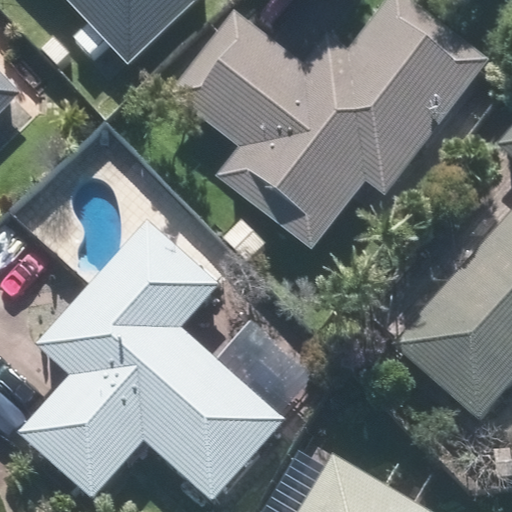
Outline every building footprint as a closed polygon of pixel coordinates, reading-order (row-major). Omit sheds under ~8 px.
[(64,0),(135,76),(215,0),(64,0)] [(321,261),(373,188),(393,203),(494,62),(408,0),(401,0),(359,59),(332,40),(313,66),(242,15),(179,102),(247,151),(219,189),(321,261)] [(0,127),(29,99),(0,69),(0,127)] [(511,142),(500,156),(511,166),(511,233),(406,353),(486,424),(511,394),(511,142)] [(46,350),(78,379),(24,437),(102,509),(156,452),(219,510),(291,433),(186,336),(222,297),(154,234),(46,350)] [(416,511),(337,466),(309,511),(416,511)]
